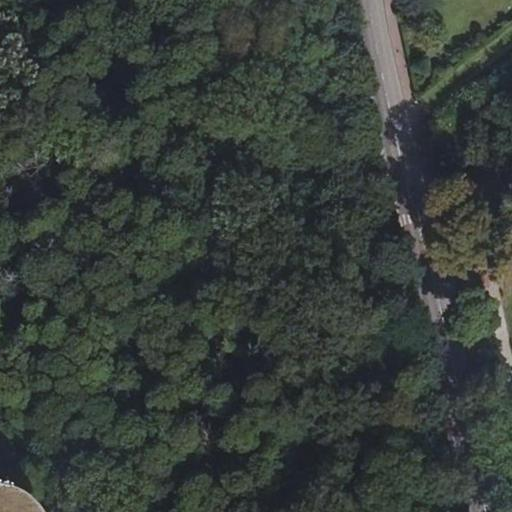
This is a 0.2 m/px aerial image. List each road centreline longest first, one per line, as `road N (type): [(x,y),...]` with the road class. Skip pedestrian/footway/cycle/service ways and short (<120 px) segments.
road 1 (motorway): [(292,511),(72,179),(0,38)]
road 2 (tertiary): [(486,511),(369,0)]
road 3 (motorway): [(0,225),(134,511)]
